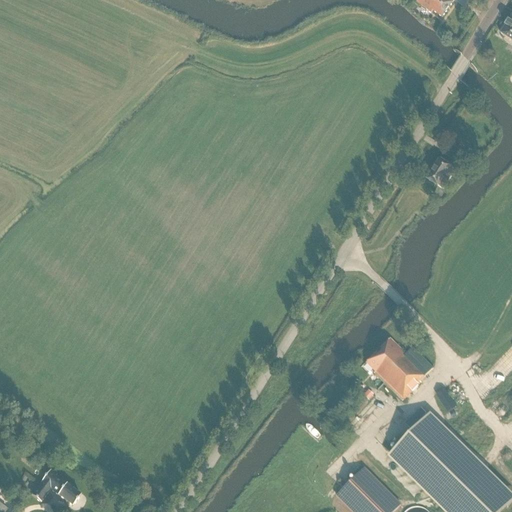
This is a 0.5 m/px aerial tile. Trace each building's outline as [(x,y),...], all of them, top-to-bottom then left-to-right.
[(417,0),(416,2),(431,13),(433,11),(442,18),(455,0),(454,0),(417,0)] [(511,41),(511,24),(508,22),(500,34),(511,41)] [(467,165),(473,157),(462,150),(457,158),(467,165)] [(451,167),(440,160),(427,180),(438,187),(446,192),(450,186),(447,184),(451,177),(455,180),(459,173),(455,170),(451,167)] [(420,383),(433,370),(413,349),(406,355),(390,339),(366,363),(375,373),(374,374),(402,402),(421,384),(420,383)] [(448,414),(457,407),(445,389),(435,395),(448,414)] [(464,428),(470,423),(462,413),(456,417),(464,428)] [(503,511),(511,503),(511,501),(427,418),(391,455),(449,511),(503,511)] [(394,511),(400,506),(364,470),(337,497),(351,511),(394,511)] [(58,496),(68,504),(72,508),(81,497),(66,485),(66,486),(55,478),(57,476),(50,471),(41,483),(41,484),(31,497),(41,504),(50,491),(58,496)]
